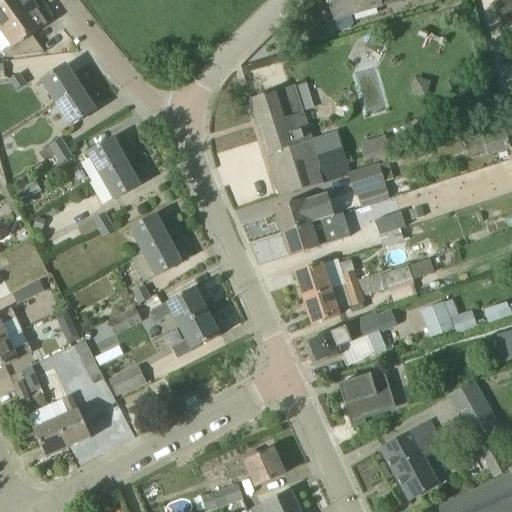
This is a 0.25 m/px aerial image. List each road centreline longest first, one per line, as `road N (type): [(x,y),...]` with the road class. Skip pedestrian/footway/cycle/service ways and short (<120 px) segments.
road 1 (residential): [(25,511),(291,382)]
road 2 (residential): [(291,382),(191,136),(192,112)]
road 3 (residential): [(192,112),(134,87),(65,0)]
road 4 (residential): [(350,511),(291,382)]
road 5 (residential): [(192,112),(208,78),(276,0)]
